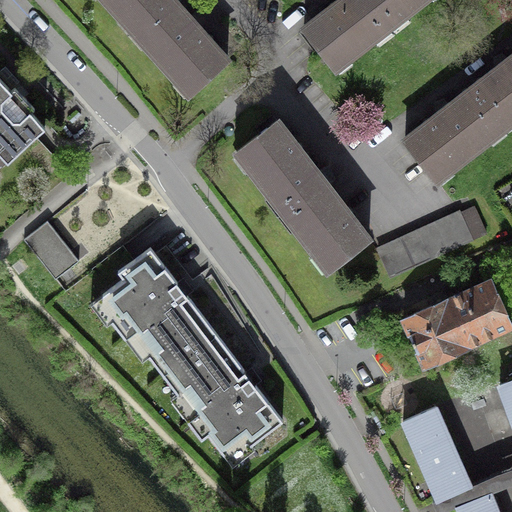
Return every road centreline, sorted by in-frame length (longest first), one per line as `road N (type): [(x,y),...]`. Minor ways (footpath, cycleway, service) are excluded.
road 1 (residential): [(394,511),(260,297),(163,167)]
road 2 (residential): [(163,167),(5,0)]
